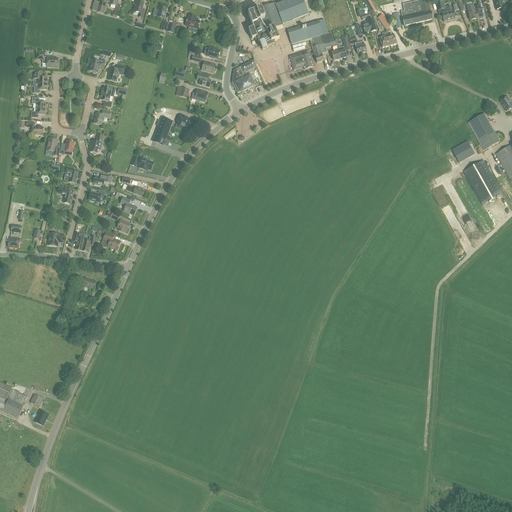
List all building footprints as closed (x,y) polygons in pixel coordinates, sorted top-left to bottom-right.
[(107,0),(106,2),(110,3),(109,5),(116,7),(114,16),(117,16),(119,17),(120,11),(119,11),(120,5),(117,5),(118,0),(107,0)] [(251,4),(254,4),(253,0),(245,0),(247,13),(252,12),(251,4)] [(376,10),(370,0),(363,0),(371,13),(376,10)] [(402,19),(404,27),(432,20),(427,0),(423,0),(403,5),(404,11),(401,12),(403,19),(402,19)] [(444,9),(445,13),(442,14),(444,23),(455,20),(453,11),(452,11),(451,6),(447,7),(444,8),(441,0),(439,0),(435,1),(438,11),(444,9)] [(461,0),(460,0),(457,1),(461,12),(465,10),(461,0)] [(493,0),(496,10),(503,8),(501,0),(493,0)] [(144,3),(136,1),(133,12),(140,14),(139,18),(143,19),(145,10),(142,10),(144,3)] [(104,14),(107,4),(99,2),(99,3),(95,2),(92,11),(97,12),(104,14)] [(477,20),(476,19),(473,8),(474,8),(473,6),(467,8),(469,14),(468,14),(470,21),(477,20)] [(476,19),(480,18),(480,19),(483,19),(483,17),(482,11),(481,11),(480,6),(474,8),(473,8),(476,19)] [(164,19),(167,9),(159,7),(158,11),(154,10),(153,16),(157,17),(164,19)] [(364,15),(363,11),(360,12),(359,10),(356,11),(358,18),(361,17),(362,20),(370,18),(369,14),(364,15)] [(401,27),(398,13),(393,14),(396,28),(401,27)] [(193,20),(194,17),(187,15),(186,19),(187,19),(185,26),(198,29),(200,22),(193,20)] [(391,26),(385,18),(383,15),(378,18),(380,22),(386,30),(391,26)] [(367,20),(368,22),(369,25),(368,25),(370,32),(377,31),(375,23),(373,24),(373,21),(372,19),(367,20)] [(170,21),(167,32),(174,34),(178,23),(170,21)] [(324,61),(321,51),(319,46),(325,45),(334,42),(331,33),(329,33),(328,34),(327,34),(323,35),(319,37),(313,38),(313,39),(310,40),(311,44),(312,48),(317,64),(324,61)] [(382,48),(390,46),(387,35),(387,33),(382,34),(383,38),(379,39),(382,48)] [(259,37),(261,42),(262,41),(263,43),(270,40),(268,34),(265,35),(264,34),(263,34),(261,35),(261,37),(262,39),(261,39),(260,37),(259,37)] [(387,35),(390,46),(397,44),(395,36),(394,36),(394,35),(392,35),(391,34),(387,35)] [(350,45),(349,40),(348,38),(342,39),(344,45),(347,44),(348,50),(352,49),(350,45)] [(367,52),(365,45),(364,45),(364,42),(355,45),(355,47),(356,47),(358,55),(367,52)] [(207,57),(217,59),(219,52),(209,49),(207,57)] [(345,50),(342,51),(338,52),(340,59),(347,58),(345,50)] [(308,52),(290,57),(294,71),(303,68),(304,70),(314,67),(310,55),(309,55),(308,52)] [(338,52),(335,52),(332,53),(334,61),(340,59),(338,52)] [(58,67),(58,59),(52,59),(52,58),(45,57),(45,54),(37,54),(37,60),(42,60),(42,64),(47,64),(47,68),(51,68),(51,67),(58,67)] [(100,62),(92,60),(89,71),(93,72),(93,73),(96,74),(96,73),(97,73),(98,69),(103,70),(105,63),(104,63),(105,60),(104,60),(101,59),(100,62)] [(240,92),(254,85),(252,80),(256,78),(259,76),(257,72),(254,60),(240,67),(236,69),(234,71),(232,83),(238,94),(240,92)] [(213,74),(216,65),(204,62),(201,71),(213,74)] [(126,68),(117,66),(116,69),(111,68),(108,80),(116,82),(118,78),(119,74),(124,76),(126,68)] [(47,77),(41,77),(41,73),(34,73),(34,79),(38,79),(38,84),(48,84),(48,80),(47,80),(47,77)] [(207,80),(205,79),(206,76),(198,74),(197,79),(201,80),(199,85),(210,88),(211,81),(207,80)] [(48,88),(48,84),(38,84),(33,83),(33,87),(34,87),(34,94),(40,94),(40,90),(47,91),(47,88),(48,88)] [(102,89),(101,95),(110,97),(113,98),(115,92),(116,89),(109,87),(109,90),(102,89)] [(178,87),(176,96),(187,99),(189,90),(178,87)] [(197,91),(196,95),(195,98),(197,98),(196,101),(205,103),(206,101),(208,94),(197,91)] [(110,97),(101,95),(99,100),(105,102),(105,104),(104,103),(103,106),(111,108),(112,103),(109,102),(110,97)] [(506,107),(508,110),(506,111),(506,112),(511,107),(511,102),(507,97),(500,102),(504,109),(506,107)] [(111,113),(102,111),(102,115),(96,114),(94,124),(101,126),(103,117),(110,118),(111,113)] [(189,130),(193,121),(181,115),(177,125),(176,127),(179,129),(180,126),(189,130)] [(485,151),(500,142),(484,115),(469,123),(485,151)] [(165,141),(172,122),(162,118),(153,142),(163,146),(163,145),(163,146),(164,145),(163,145),(164,144),(165,141)] [(33,128),(32,135),(43,136),(43,128),(35,128),(35,124),(27,123),(26,127),(33,128)] [(47,151),(54,152),(53,156),(58,157),(60,148),(56,148),(57,141),(49,139),(47,151)] [(100,151),(103,140),(97,139),(96,143),(91,142),(90,145),(91,145),(90,152),(97,154),(97,150),(100,151)] [(65,151),(72,153),(74,143),(67,142),(65,148),(62,147),(61,154),(64,155),(65,151)] [(468,142),(453,151),(459,163),(475,155),(468,142)] [(511,145),(496,154),(509,179),(511,177),(511,145)] [(138,166),(139,167),(138,168),(147,172),(148,170),(151,171),(153,163),(148,161),(148,159),(143,157),(143,159),(141,159),(140,162),(138,161),(138,160),(134,158),(131,165),(135,167),(136,164),(139,165),(138,166)] [(502,195),(484,161),(464,172),(483,206),(502,195)] [(79,174),(78,174),(79,171),(74,169),(67,168),(66,174),(64,182),(68,183),(73,185),(76,185),(78,180),(78,178),(79,174)] [(94,177),(94,178),(93,182),(94,182),(93,184),(95,184),(94,186),(99,187),(100,185),(103,186),(105,182),(111,183),(112,177),(103,175),(96,174),(96,177),(94,177)] [(128,185),(125,191),(133,194),(142,197),(144,192),(139,190),(139,188),(136,187),(135,188),(128,185)] [(61,194),(65,196),(63,203),(70,205),(71,201),(72,201),(72,199),(73,195),(68,193),(69,190),(59,188),(58,192),(61,193),(61,194)] [(433,191),(439,204),(446,201),(445,198),(443,199),(438,188),(433,191)] [(91,193),(90,195),(89,198),(89,201),(90,201),(90,202),(94,203),(94,202),(99,203),(100,198),(104,199),(105,193),(99,191),(98,194),(91,193)] [(123,198),(121,204),(126,206),(124,211),(134,216),(137,208),(129,205),(130,201),(123,198)] [(112,213),(110,218),(118,222),(121,216),(113,213),(112,213)] [(130,225),(121,221),(118,228),(120,229),(119,231),(123,233),(127,235),(130,230),(128,229),(130,225)] [(82,251),(84,241),(85,235),(80,234),(75,233),(73,242),(77,243),(75,250),(82,251)] [(106,233),(103,239),(101,245),(104,247),(107,248),(108,247),(118,251),(121,243),(113,240),(114,236),(106,233)] [(57,247),(58,241),(64,242),(65,236),(59,235),(49,234),(48,246),(57,247)] [(88,242),(84,241),(82,251),(88,253),(90,246),(94,247),(96,238),(92,237),(91,238),(89,238),(88,242)] [(19,249),(20,240),(9,238),(8,248),(19,249)] [(85,279),(83,286),(93,289),(96,282),(85,279)] [(99,293),(96,301),(102,303),(105,295),(99,293)] [(0,396),(3,397),(2,398),(0,397),(0,410),(18,418),(27,397),(11,389),(12,388),(0,382),(0,396)] [(44,399),(34,395),(30,403),(39,408),(44,399)] [(49,415),(40,411),(35,423),(43,426),(46,420),(47,420),(49,415)]
